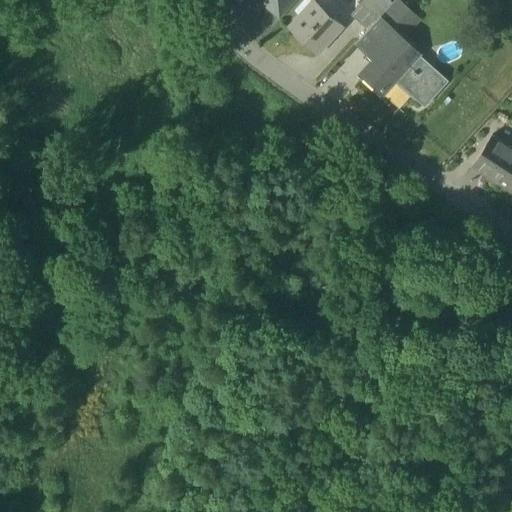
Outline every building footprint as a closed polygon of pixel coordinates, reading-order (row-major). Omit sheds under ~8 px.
[(258,0),(279,19),(295,0),(258,0)] [(343,27),(336,21),(343,12),(329,0),(311,0),(288,26),(318,55),(343,27)] [(365,0),(351,16),(367,31),(392,4),(387,0),(365,0)] [(396,0),(392,4),(367,31),(357,43),(368,53),(391,28),(401,38),(417,20),(396,0)] [(364,75),(384,93),(397,79),(412,93),(424,104),(446,80),(434,69),(430,73),(410,55),(414,50),(401,38),(391,28),(368,53),(377,61),(364,75)] [(434,69),(414,50),(410,55),(430,73),(434,69)] [(377,61),(368,53),(363,58),(368,62),(356,76),(395,111),(399,107),(384,93),(364,75),(377,61)] [(399,107),(412,93),(397,79),(384,93),(399,107)] [(496,181),(509,189),(511,185),(511,149),(508,146),(492,135),(472,166),(496,182),(496,181)]
